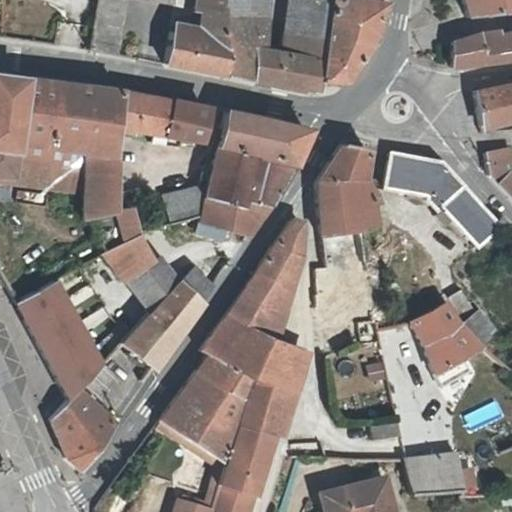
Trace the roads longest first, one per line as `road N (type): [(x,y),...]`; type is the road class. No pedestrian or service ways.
road 1 (tertiary): [(346,108),(61,511)]
road 2 (tertiary): [(346,108),(0,52)]
road 3 (tertiary): [(52,511),(0,393)]
road 4 (residential): [(386,42),(511,19)]
